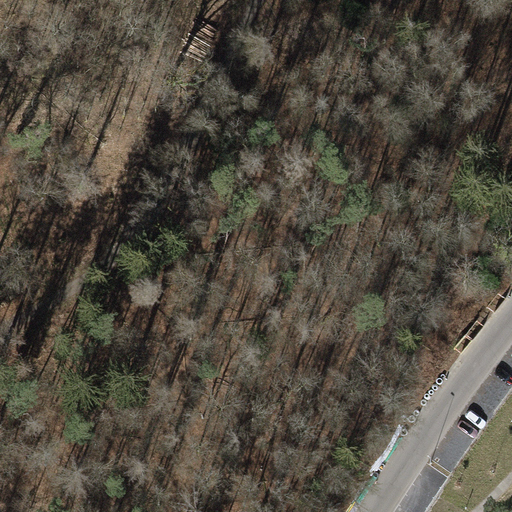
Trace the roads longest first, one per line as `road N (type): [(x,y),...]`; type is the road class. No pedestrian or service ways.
road 1 (track): [(0,327),(105,254),(165,182),(254,0)]
road 2 (unclassified): [(382,511),(511,327)]
